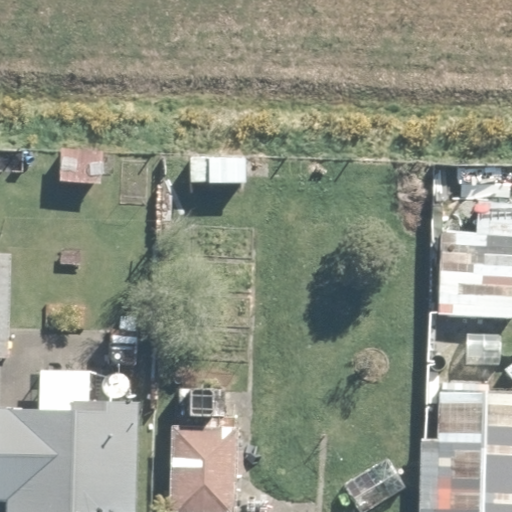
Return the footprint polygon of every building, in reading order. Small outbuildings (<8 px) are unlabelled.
[(58,138),(57,182),(99,183),(99,139),(58,138)] [(511,511),(511,382),(494,382),(494,325),(511,324),(511,179),(425,180),(425,387),(432,387),(432,438),(414,438),(413,511),(511,511)] [(8,254),(0,254),(0,355),(8,355),(8,254)] [(0,410),(0,500),(0,511),(133,511),(135,326),(108,326),(108,370),(31,370),(30,411),(0,410)] [(214,424),(167,423),(165,511),(225,511),(226,439),(214,438),(214,424)]
